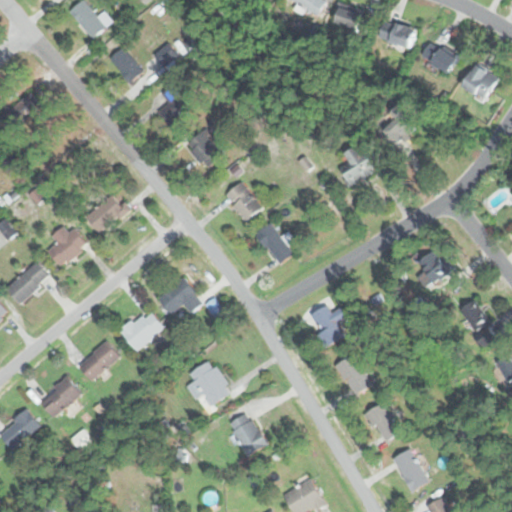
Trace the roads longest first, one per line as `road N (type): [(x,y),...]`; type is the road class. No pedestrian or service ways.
road 1 (residential): [(1,0),(255,316),(372,511)]
road 2 (residential): [(255,316),(447,200),(511,117)]
road 3 (residential): [(0,375),(184,220)]
